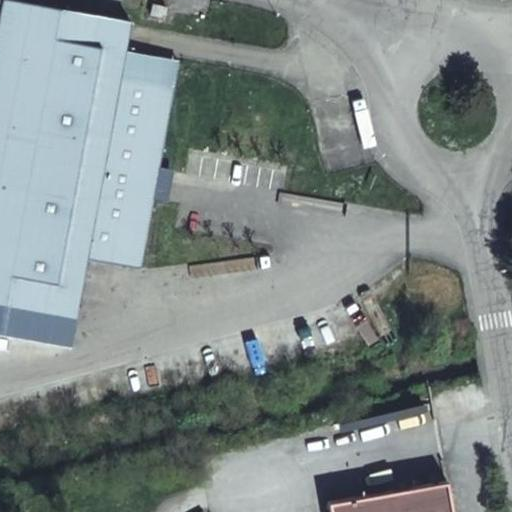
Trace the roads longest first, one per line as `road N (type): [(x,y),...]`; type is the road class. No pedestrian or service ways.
road 1 (residential): [(511,65),(472,41),(448,41),(426,48),(394,80),(388,122),(408,160),(425,173),(467,180)]
road 2 (residential): [(511,409),(467,180)]
